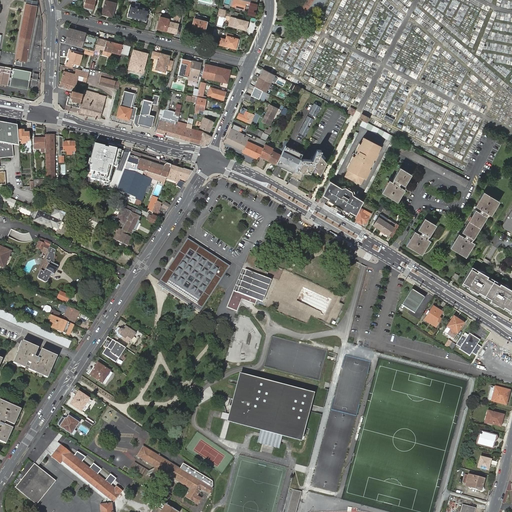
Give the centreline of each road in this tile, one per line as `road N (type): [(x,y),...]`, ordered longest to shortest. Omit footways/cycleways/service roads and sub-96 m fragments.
road 1 (residential): [(211,159),(0,481)]
road 2 (secondary): [(211,159),(511,329)]
road 3 (residential): [(251,64),(51,12)]
road 4 (secondary): [(48,116),(211,159)]
